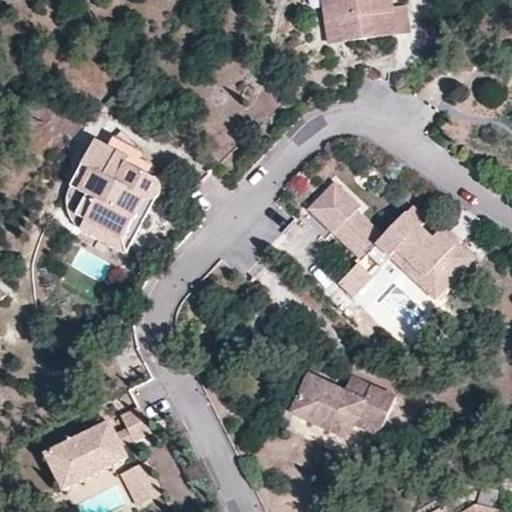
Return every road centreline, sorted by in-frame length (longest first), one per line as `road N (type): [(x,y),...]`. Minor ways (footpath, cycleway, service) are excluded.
road 1 (residential): [(511,213),(379,121),(353,116),(328,127),(253,194),(177,274),(158,300),(154,324),(163,349)]
road 2 (residential): [(163,349),(245,511)]
